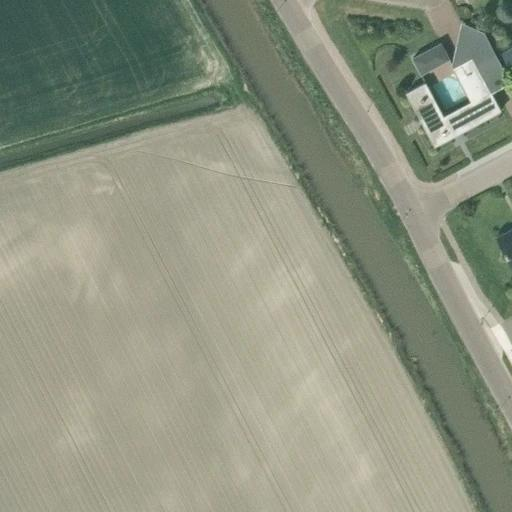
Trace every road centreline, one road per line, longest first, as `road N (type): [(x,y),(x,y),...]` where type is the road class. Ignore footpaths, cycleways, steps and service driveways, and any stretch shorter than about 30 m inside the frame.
road 1 (primary): [(415,215),(284,0)]
road 2 (primary): [(511,402),(415,215)]
